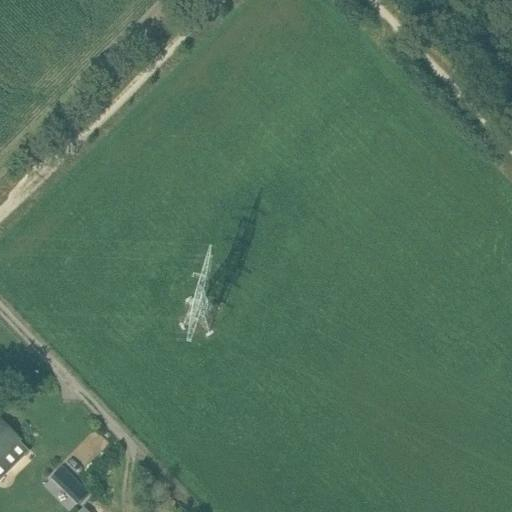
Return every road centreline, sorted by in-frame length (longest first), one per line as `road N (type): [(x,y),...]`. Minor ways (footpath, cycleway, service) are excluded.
road 1 (track): [(216,0),(0,211)]
road 2 (track): [(194,511),(0,309)]
road 3 (track): [(511,152),(364,0)]
